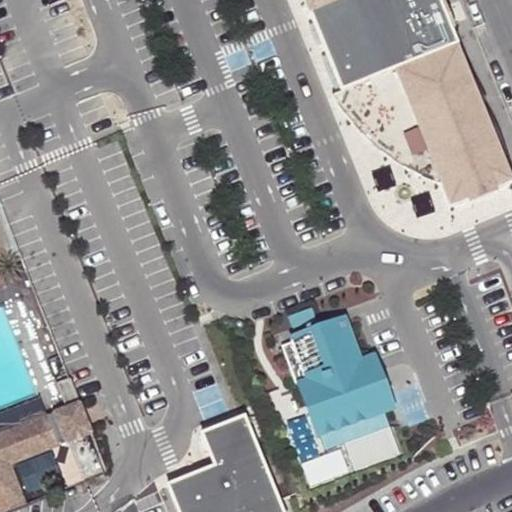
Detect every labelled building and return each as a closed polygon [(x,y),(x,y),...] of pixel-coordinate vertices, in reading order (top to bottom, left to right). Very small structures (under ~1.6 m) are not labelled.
[(304,0),(342,94),(370,83),(399,154),(424,144),(442,188),(451,210),(468,203),(495,192),(511,184),(451,32),(440,4),(438,0),(304,0)] [(370,83),(342,94),(333,99),(366,141),(409,173),(442,188),(424,144),(399,154),(370,83)] [(346,320),(291,339),(305,382),(297,385),(315,437),(316,436),(321,451),(343,444),(386,429),(381,414),(390,411),(384,392),(387,391),(382,378),(380,379),(373,360),(361,364),(346,320)] [(71,403),(56,410),(68,436),(83,430),(71,403)] [(0,511),(1,511),(0,508),(0,503),(27,493),(16,465),(67,445),(54,412),(0,433),(0,511)] [(214,468),(167,487),(176,511),(282,511),(244,418),(201,436),(214,468)] [(343,444),(355,479),(398,464),(386,429),(343,444)] [(92,433),(71,441),(86,480),(107,472),(92,433)] [(27,493),(0,503),(0,508),(1,511),(12,511),(31,505),(27,493)]
